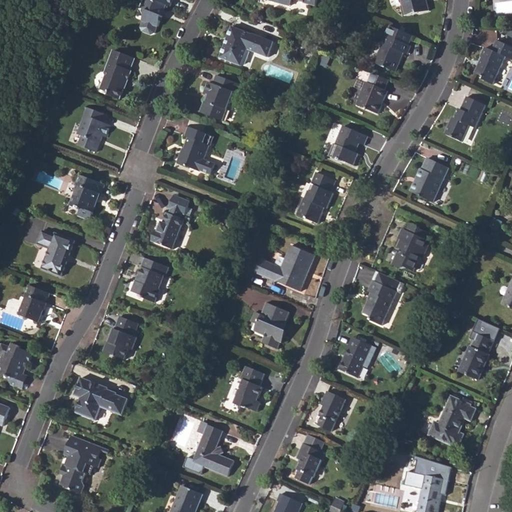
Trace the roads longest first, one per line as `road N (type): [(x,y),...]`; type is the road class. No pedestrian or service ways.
road 1 (residential): [(50,511),(20,491),(18,470),(56,367),(96,302),(174,64),(209,0)]
road 2 (residential): [(462,0),(458,44),(375,192),(312,362),(241,511)]
